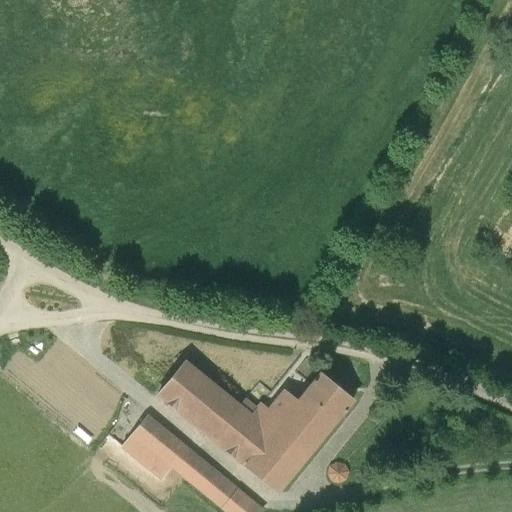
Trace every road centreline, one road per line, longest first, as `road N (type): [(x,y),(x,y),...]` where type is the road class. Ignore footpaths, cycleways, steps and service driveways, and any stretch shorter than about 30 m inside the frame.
road 1 (track): [(511,401),(370,353),(119,308),(0,243)]
road 2 (track): [(58,318),(116,380),(156,408)]
